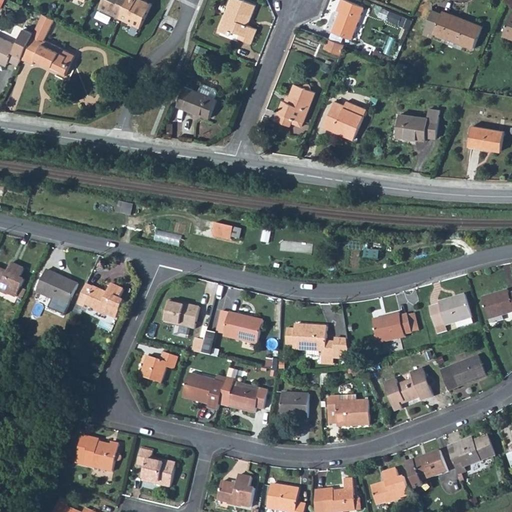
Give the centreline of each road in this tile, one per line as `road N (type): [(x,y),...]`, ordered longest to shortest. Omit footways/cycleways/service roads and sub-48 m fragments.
road 1 (tertiary): [(511,251),(334,291),(280,287),(160,258)]
road 2 (residential): [(206,437),(294,454),(340,453),(421,429),(511,385)]
road 3 (unclassified): [(239,165),(511,196)]
road 4 (residential): [(160,258),(107,400),(126,417),(206,437)]
road 5 (residential): [(239,165),(243,131),(298,0)]
road 6 (tertiary): [(160,258),(0,221)]
road 7 (residential): [(116,145),(140,63),(175,29),(182,0)]
road 8 (unclassified): [(116,145),(239,165)]
